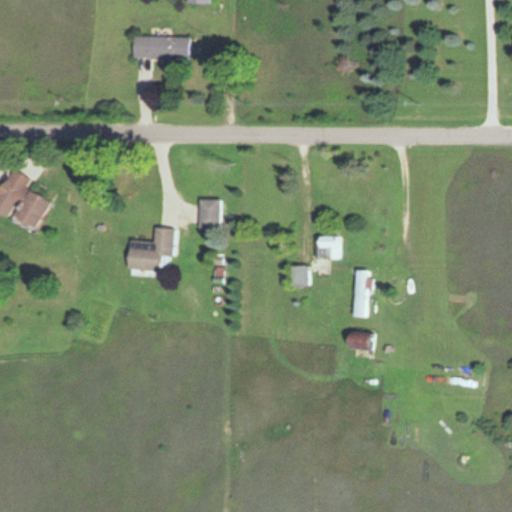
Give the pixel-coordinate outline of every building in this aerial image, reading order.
[(132,57),(188,59),(189,36),(133,34),(132,57)] [(0,185),(0,211),(32,230),(49,201),(26,187),(31,179),(11,167),(0,185)] [(198,198),(198,227),(220,227),(220,198),(198,198)] [(128,241),(127,268),(163,270),(163,256),(171,256),(173,228),(154,227),(153,242),(128,241)] [(342,234),(317,234),(317,257),(342,257),(342,234)] [(289,264),(289,293),(309,293),(309,264),(289,264)] [(369,316),(370,269),(354,269),(353,316),(369,316)] [(373,330),(346,330),(346,349),(373,349),(373,330)]
